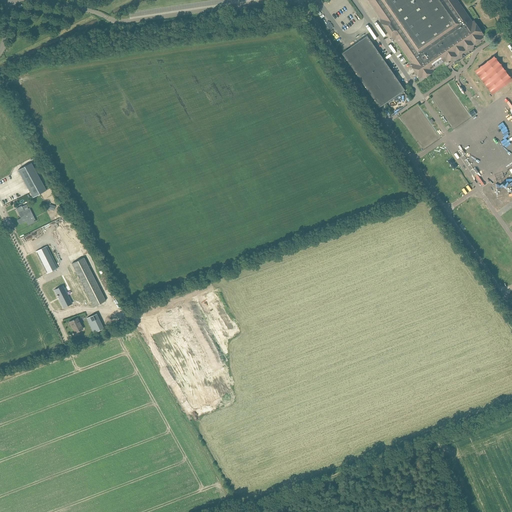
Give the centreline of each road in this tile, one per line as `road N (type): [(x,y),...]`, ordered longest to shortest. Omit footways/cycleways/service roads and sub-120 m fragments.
road 1 (track): [(235,511),(511,406)]
road 2 (unclassified): [(68,343),(0,209)]
